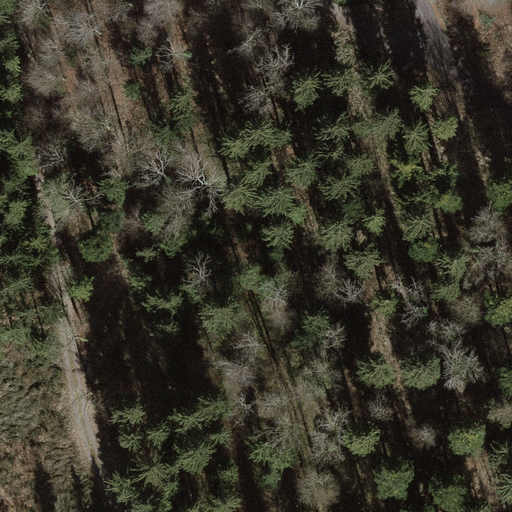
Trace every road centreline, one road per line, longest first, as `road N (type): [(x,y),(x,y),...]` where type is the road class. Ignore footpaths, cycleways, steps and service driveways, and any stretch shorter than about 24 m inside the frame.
road 1 (track): [(32,0),(33,103),(85,444),(141,511)]
road 2 (track): [(330,0),(451,66),(511,115)]
